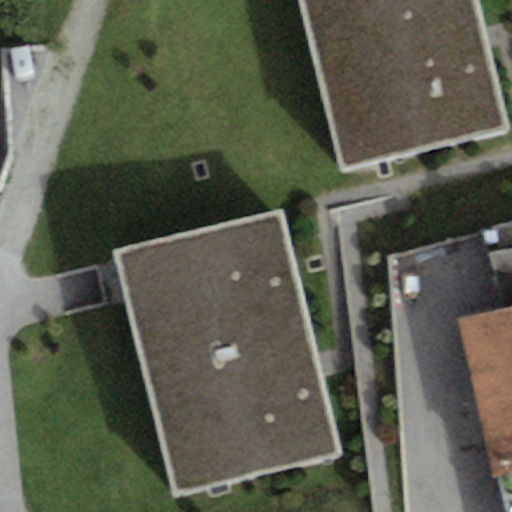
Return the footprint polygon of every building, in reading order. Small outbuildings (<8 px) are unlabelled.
[(511,128),(511,124),(480,0),(298,0),(342,171),(511,128)] [(285,210),(115,252),(175,498),(346,456),(285,210)] [(511,244),(488,252),(506,310),(511,308),(511,244)] [(511,317),(464,328),(486,426),(511,420),(511,317)] [(511,511),(511,420),(486,426),(506,511),(511,511)]
